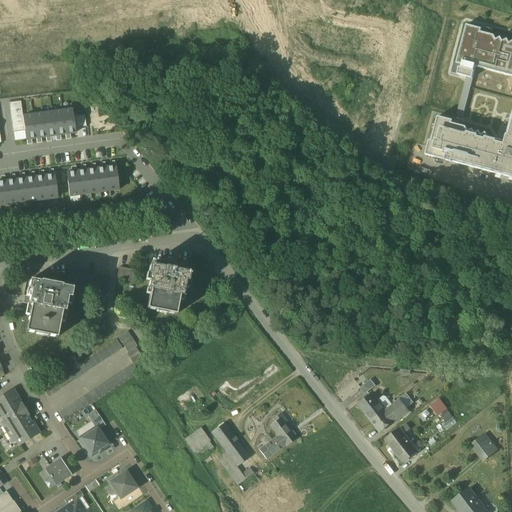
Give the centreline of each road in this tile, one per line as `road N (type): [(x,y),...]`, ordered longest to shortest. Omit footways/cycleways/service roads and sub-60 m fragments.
road 1 (residential): [(417,511),(199,231)]
road 2 (residential): [(0,169),(24,152),(120,139),(199,231)]
road 3 (residential): [(199,231),(0,263)]
road 4 (residential): [(0,318),(18,364),(90,475)]
road 5 (track): [(259,464),(238,431),(243,414),(304,368)]
